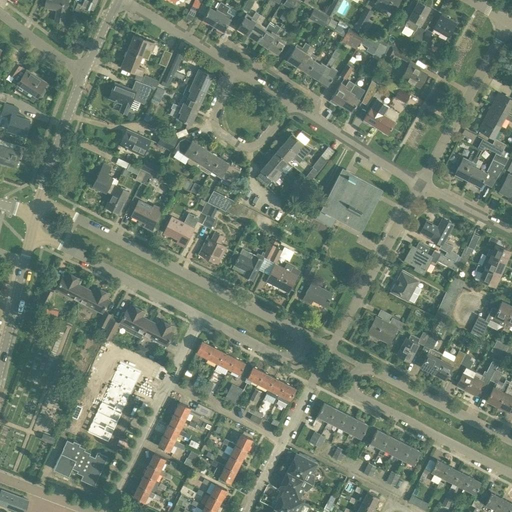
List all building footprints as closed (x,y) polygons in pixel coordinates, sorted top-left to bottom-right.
[(66,11),(68,0),(46,0),(45,7),(56,10),(54,21),(63,22),(65,11),(66,11)] [(84,0),(82,6),(86,8),(86,9),(92,11),(93,8),(92,7),(93,6),(95,0),(84,0)] [(195,11),(201,0),(200,0),(194,0),(190,9),(195,11)] [(248,12),(254,0),(247,0),(242,9),(248,12)] [(291,9),(296,0),(285,0),(283,4),(291,9)] [(333,0),(331,4),(330,4),(325,13),(332,16),(341,0),(333,0)] [(375,0),(375,2),(392,11),(398,0),(375,0)] [(418,26),(419,24),(420,24),(429,7),(417,0),(416,3),(412,0),(404,15),(408,17),(404,24),(414,30),(411,36),(419,40),(424,30),(418,26)] [(213,25),(225,4),(220,1),(216,9),(210,5),(202,19),(213,25)] [(223,31),(233,15),(227,11),(229,7),(225,4),(213,25),(223,31)] [(364,34),(372,21),(368,18),(372,10),(366,7),(354,28),(364,34)] [(327,17),(313,9),(310,16),(324,23),(327,17)] [(247,34),(259,14),(255,11),(252,16),(246,12),(237,27),(247,34)] [(447,36),(455,21),(440,13),(432,28),(447,36)] [(257,40),(266,27),(260,24),(264,17),(259,14),(247,34),(257,40)] [(337,28),(340,23),(332,18),(329,24),(337,28)] [(275,25),(269,21),(266,27),(257,40),(267,47),(280,27),(275,24),(275,25)] [(277,53),(285,41),(279,38),(280,36),(284,30),(280,27),(267,47),(277,53)] [(346,33),(361,42),(364,35),(349,27),(346,33)] [(426,42),(431,33),(426,30),(421,39),(426,42)] [(152,50),(155,43),(134,35),(127,50),(141,56),(145,47),(152,50)] [(364,35),(361,42),(368,46),(366,49),(373,53),(375,49),(377,46),(379,42),(376,41),(374,39),(365,35),(364,35)] [(386,46),(388,43),(376,36),(374,39),(376,41),(379,42),(386,46)] [(293,42),(286,52),(289,55),(294,47),(296,44),(293,42)] [(297,65),(310,45),(305,42),(302,47),(296,44),(294,47),(289,55),(287,59),(297,65)] [(383,54),(383,53),(386,46),(379,42),(377,46),(375,49),(383,54)] [(412,55),(388,43),(386,46),(383,53),(392,58),(394,55),(408,62),(412,55)] [(315,60),(317,56),(312,53),(315,48),(310,45),(297,65),(307,72),(314,60),(315,60)] [(141,74),(144,68),(137,65),(141,56),(127,50),(121,66),(141,74)] [(166,66),(172,53),(164,50),(159,63),(166,66)] [(325,65),(317,78),(327,85),(334,73),(337,69),(331,66),(336,59),(335,59),(337,55),(336,55),(338,52),(335,50),(325,65)] [(9,58),(3,68),(9,73),(15,63),(9,58)] [(319,63),(315,60),(314,60),(307,72),(317,78),(325,65),(320,62),(319,63)] [(171,61),(166,73),(173,76),(178,64),(171,61)] [(409,62),(400,79),(408,84),(409,82),(419,87),(426,74),(418,70),(419,68),(409,62)] [(25,69),(15,63),(9,73),(8,73),(14,77),(13,80),(17,82),(17,83),(37,96),(38,95),(39,96),(41,96),(44,90),(44,89),(43,88),(46,82),(26,69),(25,69)] [(347,64),(342,71),(339,75),(346,79),(353,67),(347,64)] [(205,91),(212,74),(198,68),(193,79),(186,76),(184,81),(189,83),(205,91)] [(173,76),(166,73),(161,85),(168,88),(173,76)] [(374,74),(371,80),(362,102),(367,105),(380,86),(373,81),(376,74),(374,74)] [(156,87),(159,81),(145,75),(142,82),(156,87)] [(133,98),(144,103),(151,86),(136,80),(132,89),(115,82),(108,97),(123,103),(119,111),(126,114),(133,98)] [(341,104),(354,84),(348,80),(345,85),(340,83),(331,98),(341,104)] [(200,101),(205,91),(189,83),(184,94),(200,101)] [(351,111),(358,99),(359,97),(364,90),(354,84),(341,104),(351,111)] [(161,97),(164,90),(157,87),(154,94),(161,97)] [(405,103),(410,93),(400,87),(394,97),(405,103)] [(506,113),(507,112),(511,102),(511,99),(498,92),(491,104),(506,113)] [(158,105),(161,97),(154,94),(151,102),(158,105)] [(184,95),(183,94),(178,104),(195,112),(200,101),(184,94),(184,95)] [(368,124),(369,122),(375,126),(383,113),(387,106),(388,105),(376,98),(371,106),(363,118),(364,119),(363,120),(368,124)] [(25,135),(30,120),(24,118),(25,116),(16,113),(18,108),(5,103),(1,114),(10,117),(6,129),(25,135)] [(178,105),(173,103),(171,107),(179,111),(176,117),(190,123),(195,112),(178,104),(178,105)] [(491,104),(484,117),(500,125),(504,118),(511,122),(511,115),(506,113),(491,104)] [(395,111),(387,106),(383,113),(375,126),(380,129),(381,132),(383,133),(386,132),(387,133),(394,121),(396,117),(397,115),(396,113),(395,111)] [(493,138),(500,125),(484,117),(478,129),(493,138)] [(143,155),(150,140),(126,129),(119,144),(143,155)] [(171,151),(178,137),(164,130),(156,144),(171,151)] [(308,153),(311,147),(302,142),(291,133),(283,142),(296,152),(302,158),(307,153),(308,153)] [(190,141),(184,137),(179,140),(175,147),(183,152),(183,153),(189,157),(187,160),(188,162),(192,165),(194,164),(199,168),(209,150),(191,139),(190,141)] [(21,158),(24,146),(15,143),(0,138),(0,161),(15,166),(18,157),(21,158)] [(482,138),(477,148),(482,151),(484,147),(487,141),(482,138)] [(495,139),(492,144),(503,149),(506,144),(495,139)] [(487,141),(484,147),(496,153),(500,155),(503,149),(492,144),(487,141)] [(292,156),(296,152),(283,142),(276,151),(286,160),(290,155),(292,156)] [(209,174),(211,171),(220,157),(209,150),(199,168),(209,174)] [(280,170),(283,166),(282,165),(286,160),(276,151),(268,160),(280,170)] [(317,170),(326,159),(320,155),(311,166),(317,170)] [(467,179),(474,166),(478,158),(471,155),(470,157),(468,156),(467,159),(462,157),(454,173),(467,179)] [(221,177),(230,163),(220,157),(211,171),(216,174),(217,174),(221,177)] [(137,174),(140,168),(118,158),(116,163),(127,169),(126,169),(137,174)] [(504,165),(505,165),(493,158),(487,171),(497,176),(504,165)] [(140,168),(156,175),(159,167),(144,160),(140,168)] [(273,181),(281,172),(280,170),(268,160),(260,169),(261,170),(256,176),(265,184),(270,178),(273,181)] [(107,175),(111,166),(104,163),(100,171),(93,185),(105,192),(106,191),(110,183),(112,178),(113,177),(107,175)] [(232,181),(239,169),(230,163),(221,177),(226,179),(227,178),(232,181)] [(479,185),(485,172),(474,166),(467,179),(479,185)] [(345,169),(342,167),(319,208),(320,208),(314,217),(331,226),(336,217),(360,230),(377,198),(379,199),(382,195),(379,194),(382,189),(349,171),(350,170),(346,168),(345,169)] [(141,182),(147,171),(140,168),(137,174),(135,179),(141,182)] [(147,185),(152,174),(147,171),(141,182),(147,185)] [(511,176),(508,174),(499,190),(510,196),(508,200),(511,202),(511,176)] [(184,178),(181,176),(178,183),(183,186),(183,187),(186,188),(191,182),(187,180),(187,179),(184,177),(184,178)] [(308,188),(312,183),(306,177),(300,185),(295,181),(294,182),(305,191),(308,188)] [(298,200),(305,191),(294,182),(293,182),(296,185),(289,193),(298,200)] [(115,185),(110,183),(106,191),(111,194),(105,206),(119,212),(129,191),(116,185),(115,185)] [(224,201),(211,194),(207,201),(226,210),(233,199),(227,196),(224,201)] [(227,210),(232,213),(239,202),(233,199),(227,210)] [(206,215),(212,204),(206,202),(201,212),(206,215)] [(239,202),(232,213),(238,216),(244,205),(239,202)] [(151,210),(137,203),(131,215),(145,221),(143,225),(152,229),(161,211),(152,206),(151,210)] [(211,229),(216,219),(213,217),(218,207),(212,204),(206,215),(202,224),(211,229)] [(238,216),(244,219),(250,208),(244,205),(238,216)] [(250,208),(244,219),(250,222),(255,211),(250,208)] [(250,222),(255,225),(261,214),(255,211),(250,222)] [(194,227),(198,217),(188,213),(184,222),(172,216),(164,231),(178,238),(176,241),(184,245),(194,227)] [(255,225),(261,228),(267,216),(261,214),(255,225)] [(261,228),(266,230),(272,219),(267,216),(261,228)] [(441,244),(453,224),(442,218),(437,227),(426,221),(421,229),(426,232),(425,234),(431,237),(431,238),(441,244)] [(279,223),(272,219),(266,230),(271,233),(279,223)] [(251,232),(254,225),(248,222),(245,228),(251,232)] [(220,244),(224,236),(215,231),(211,239),(206,237),(198,252),(218,262),(226,246),(220,244)] [(269,260),(276,247),(279,240),(272,236),(262,256),(269,260)] [(474,249),(477,240),(471,237),(468,246),(466,251),(470,253),(472,248),(474,249)] [(505,261),(509,249),(502,246),(496,243),(495,243),(490,255),(505,261)] [(422,273),(431,257),(412,246),(406,257),(408,258),(407,261),(415,266),(414,269),(422,273)] [(276,263),(282,250),(276,247),(269,260),(276,263)] [(249,257),(247,256),(249,251),(242,248),(234,264),(246,270),(243,275),(252,279),(263,258),(252,252),(249,257)] [(455,261),(458,254),(448,248),(444,254),(455,261)] [(454,269),(457,263),(440,253),(437,260),(454,269)] [(500,273),(505,261),(490,255),(485,266),(500,273)] [(464,265),(467,259),(460,256),(458,262),(464,265)] [(284,267),(275,263),(266,280),(279,287),(280,285),(289,289),(297,275),(298,275),(300,270),(286,263),(284,267)] [(475,269),(482,272),(479,278),(494,285),(500,273),(485,266),(477,263),(475,269)] [(309,280),(314,268),(308,265),(302,277),(309,280)] [(79,278),(66,271),(64,277),(61,276),(55,288),(79,300),(85,288),(76,283),(79,278)] [(406,300),(417,281),(401,272),(391,291),(406,300)] [(461,286),(464,281),(452,276),(450,281),(461,286)] [(459,292),(461,287),(461,286),(450,281),(447,287),(459,292)] [(331,292),(311,282),(302,299),(310,303),(311,301),(316,304),(317,302),(325,306),(327,301),(328,301),(329,299),(328,298),(331,292)] [(108,293),(96,287),(93,292),(85,288),(79,300),(101,312),(108,299),(105,298),(108,293)] [(456,298),(459,292),(447,287),(445,293),(456,298)] [(47,302),(52,292),(46,288),(41,299),(47,302)] [(454,303),(456,298),(445,293),(442,298),(454,303)] [(451,309),(454,303),(442,298),(440,304),(451,309)] [(497,308),(491,306),(485,318),(478,315),(471,330),(481,336),(489,318),(504,325),(511,308),(511,305),(501,300),(497,308)] [(47,312),(49,305),(42,303),(41,311),(47,312)] [(449,315),(451,309),(440,304),(437,309),(449,315)] [(143,311),(130,305),(127,310),(125,309),(119,321),(143,333),(149,321),(140,316),(143,311)] [(446,321),(449,315),(437,309),(434,316),(446,321)] [(105,328),(111,314),(105,311),(98,324),(105,328)] [(389,324),(376,317),(368,332),(372,334),(371,336),(378,340),(379,338),(389,343),(396,328),(402,331),(405,324),(392,318),(389,324)] [(111,340),(120,323),(110,318),(105,329),(106,329),(103,336),(111,340)] [(172,326),(160,319),(157,325),(149,321),(143,333),(166,345),(172,333),(170,331),(172,326)] [(452,334),(456,327),(447,322),(443,330),(452,334)] [(424,345),(429,335),(423,331),(419,338),(417,342),(418,342),(424,345)] [(417,342),(419,338),(410,334),(408,339),(405,338),(397,354),(409,360),(418,342),(417,342)] [(432,348),(437,339),(429,335),(424,345),(430,348),(431,349),(432,348)] [(473,337),(471,341),(480,346),(482,341),(473,337)] [(207,356),(213,345),(202,340),(196,351),(207,356)] [(140,343),(137,350),(146,354),(149,347),(140,343)] [(218,362),(223,351),(213,345),(207,356),(218,362)] [(420,366),(433,372),(442,355),(442,354),(432,348),(431,349),(430,348),(427,353),(420,366)] [(165,366),(171,353),(164,349),(158,362),(165,366)] [(459,350),(454,361),(459,364),(465,353),(459,350)] [(223,351),(218,362),(214,368),(225,374),(228,367),(234,356),(223,351)] [(465,353),(459,364),(465,366),(456,383),(458,385),(457,387),(463,390),(465,388),(466,388),(475,370),(469,368),(472,362),(469,360),(471,356),(465,353)] [(442,355),(433,372),(445,378),(454,361),(442,355)] [(239,373),(245,362),(234,356),(228,367),(239,373)] [(120,362),(87,432),(108,442),(142,372),(120,362)] [(258,382),(263,371),(252,366),(247,376),(258,382)] [(476,393),(484,376),(490,379),(495,368),(489,366),(486,373),(483,372),(482,374),(475,370),(466,388),(467,389),(467,391),(473,394),(474,392),(475,393),(476,393)] [(503,385),(495,381),(500,371),(499,370),(495,368),(490,379),(495,382),(486,399),(497,405),(500,400),(507,387),(509,384),(510,382),(505,379),(503,385)] [(269,388),(274,377),(263,371),(258,382),(269,388)] [(277,398),(285,382),(274,377),(269,388),(266,392),(277,398)] [(199,385),(201,386),(198,392),(208,397),(213,387),(201,381),(199,385)] [(288,403),(289,400),(296,388),(285,382),(277,398),(288,403)] [(224,399),(229,402),(237,386),(232,383),(224,399)] [(508,411),(511,403),(511,389),(510,388),(511,385),(509,384),(507,387),(500,400),(497,405),(508,411)] [(237,386),(229,402),(235,405),(236,404),(243,389),(237,386)] [(255,388),(250,399),(256,402),(261,391),(255,388)] [(179,402),(174,413),(185,418),(186,419),(189,412),(200,418),(202,414),(207,416),(211,409),(199,403),(195,410),(179,402)] [(328,421),(334,408),(323,402),(316,415),(315,419),(320,422),(322,418),(328,421)] [(339,426),(345,413),(334,408),(328,421),(325,425),(330,427),(332,423),(339,426)] [(174,413),(169,424),(180,429),(185,418),(174,413)] [(258,423),(261,418),(252,413),(249,418),(258,423)] [(350,432),(356,419),(345,413),(339,426),(336,431),(341,433),(343,429),(349,432),(350,432)] [(361,437),(367,424),(356,419),(350,432),(349,432),(347,436),(352,439),(354,434),(361,437)] [(169,424),(163,434),(175,440),(178,434),(189,439),(191,434),(180,429),(169,424)] [(316,445),(321,435),(325,427),(322,426),(318,433),(314,431),(309,441),(316,445)] [(381,447),(387,434),(376,429),(370,442),(367,447),(372,449),(374,444),(380,447),(381,447)] [(246,450),(252,439),(241,433),(236,444),(235,444),(246,450)] [(52,444),(55,438),(44,434),(41,440),(52,444)] [(186,445),(181,443),(175,440),(163,434),(158,445),(169,451),(172,444),(183,450),(186,445)] [(391,453),(398,440),(387,434),(381,447),(380,447),(378,452),(383,454),(385,450),(391,453)] [(319,446),(324,436),(321,435),(316,445),(319,446)] [(246,450),(235,444),(236,444),(224,438),(222,443),(227,445),(226,447),(230,449),(231,447),(233,448),(230,455),(241,460),(246,450)] [(73,443),(67,440),(53,469),(68,476),(72,469),(78,471),(77,473),(82,476),(81,480),(94,486),(107,456),(97,452),(95,457),(90,455),(91,453),(85,450),(86,449),(80,446),(80,444),(73,441),(73,443)] [(402,458),(409,445),(398,440),(391,453),(389,458),(394,460),(396,455),(402,458)] [(413,464),(420,451),(409,445),(402,458),(400,463),(404,465),(407,461),(413,464)] [(336,459),(341,448),(337,446),(332,457),(336,459)] [(340,461),(345,451),(341,448),(336,459),(340,461)] [(235,471),(241,460),(230,455),(219,449),(216,453),(222,456),(221,457),(227,460),(225,465),(235,471)] [(160,469),(165,458),(154,453),(149,464),(160,469)] [(302,479),(314,484),(314,483),(315,475),(311,473),(316,463),(296,453),(287,471),(302,479)] [(442,476),(448,465),(437,459),(431,471),(434,473),(431,480),(438,483),(441,476),(442,476)] [(235,471),(225,465),(213,460),(211,464),(217,467),(213,473),(230,482),(235,471)] [(200,472),(203,466),(196,462),(193,468),(200,472)] [(367,475),(372,464),(368,462),(363,473),(367,475)] [(160,469),(149,464),(143,474),(155,480),(158,473),(169,479),(172,474),(160,469)] [(371,477),(377,466),(372,464),(367,475),(371,477)] [(453,482),(458,470),(448,465),(442,476),(453,482)] [(425,468),(419,478),(424,480),(426,474),(431,471),(425,468)] [(390,482),(395,472),(391,470),(386,480),(390,482)] [(463,487),(469,475),(458,470),(453,482),(447,493),(452,494),(457,484),(463,487)] [(283,490),(298,499),(303,489),(307,491),(313,486),(314,484),(302,479),(287,471),(278,488),(283,490)] [(393,484),(398,474),(395,472),(390,482),(393,484)] [(149,491),(153,484),(155,480),(143,474),(138,485),(149,491)] [(474,493),(480,481),(469,475),(463,487),(474,493)] [(221,500),(226,489),(215,484),(210,495),(221,500)] [(144,502),(149,491),(138,485),(133,496),(144,502)] [(0,491),(0,504),(20,511),(23,511),(28,500),(1,489),(0,491)] [(298,499),(283,490),(274,508),(281,511),(298,511),(303,501),(298,499)] [(363,499),(362,502),(373,507),(379,497),(367,491),(363,499)] [(496,509),(502,498),(490,492),(485,504),(496,509)] [(448,508),(454,497),(447,494),(441,504),(448,508)] [(215,511),(221,500),(210,495),(204,505),(215,511)] [(355,504),(358,500),(351,496),(350,499),(349,501),(355,504)] [(511,502),(502,498),(496,509),(500,511),(501,511),(507,511),(511,503),(511,502)] [(478,511),(480,508),(483,503),(478,501),(475,506),(472,511),(478,511)] [(358,508),(356,511),(370,511),(373,507),(362,502),(358,508)]
